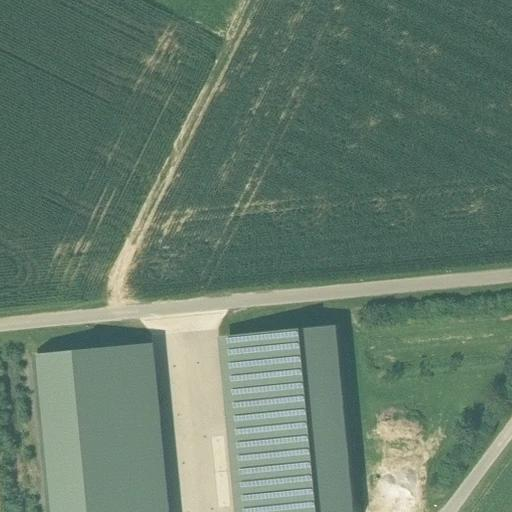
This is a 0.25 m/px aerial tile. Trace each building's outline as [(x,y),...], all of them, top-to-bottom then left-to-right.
[(353,511),(335,326),(237,336),(253,511),(353,511)] [(357,511),(339,326),(335,326),(353,511),(357,511)] [(253,511),(237,336),(219,338),(235,511),(253,511)] [(168,511),(153,344),(136,346),(151,511),(168,511)] [(51,511),(151,511),(136,346),(37,355),(51,511)]
